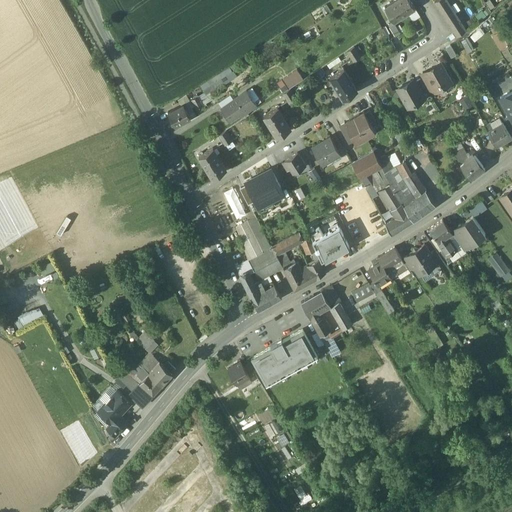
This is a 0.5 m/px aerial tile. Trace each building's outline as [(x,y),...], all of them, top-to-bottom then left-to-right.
[(410,0),(395,0),(385,7),(394,21),(415,8),(410,0)] [(447,0),(446,0),(438,5),(441,10),(450,4),(447,0)] [(450,4),(441,10),(444,15),(453,9),(450,4)] [(453,9),(444,15),(447,20),(456,14),(453,9)] [(456,14),(447,20),(450,25),(459,19),(456,14)] [(459,19),(450,25),(453,29),(462,24),(459,19)] [(462,24),(453,29),(456,35),(466,29),(462,24)] [(455,52),(450,43),(445,46),(450,55),(455,52)] [(360,55),(353,45),(346,49),(353,60),(360,55)] [(441,62),(424,71),(432,85),(434,88),(451,79),(441,62)] [(230,63),(218,71),(225,81),(237,73),(230,63)] [(357,87),(343,66),(329,75),(342,95),(343,96),(357,87)] [(296,67),(282,77),(288,85),(302,76),(296,67)] [(424,71),(419,74),(420,77),(427,88),(432,85),(424,71)] [(216,72),(201,82),(206,89),(221,80),(216,72)] [(342,95),(329,75),(326,77),(339,97),(342,95)] [(287,86),(281,77),(276,80),(282,89),(287,86)] [(414,77),(397,87),(408,105),(424,95),(415,80),(414,77)] [(427,88),(420,77),(415,80),(422,91),(427,88)] [(289,86),(282,91),(289,101),(296,97),(289,86)] [(246,88),(221,106),(229,118),(238,112),(240,114),(256,103),(246,88)] [(511,89),(500,97),(509,114),(511,118),(511,89)] [(202,102),(198,94),(191,97),(196,105),(202,102)] [(460,100),(467,111),(475,105),(468,95),(460,100)] [(185,100),(168,109),(175,123),(190,115),(185,106),(187,105),(185,100)] [(290,125),(276,104),(263,113),(275,133),(276,133),(276,134),(290,125)] [(375,119),(369,108),(364,111),(370,122),(375,119)] [(364,111),(363,109),(353,115),(365,135),(375,130),(370,122),(364,111)] [(275,133),(263,113),(260,115),(273,135),(276,133),(275,133)] [(365,135),(353,115),(344,120),(344,122),(350,132),(355,140),(365,135)] [(511,136),(502,121),(492,126),(487,129),(496,144),(511,136)] [(350,132),(344,122),(339,125),(345,135),(350,132)] [(231,139),(224,129),(218,133),(225,143),(231,139)] [(329,134),(312,145),(322,163),(339,153),(329,134)] [(464,152),(456,135),(449,141),(460,164),(469,157),(464,152)] [(225,166),(212,146),(198,155),(212,175),(225,166)] [(305,163),(297,150),(282,159),(287,167),(290,166),(293,171),(305,163)] [(377,166),(372,156),(375,154),(372,150),(351,161),(356,170),(359,176),(365,172),(377,166)] [(485,167),(474,153),(469,157),(460,164),(470,178),(485,167)] [(378,159),(375,154),(372,156),(377,166),(381,164),(378,159)] [(410,172),(398,179),(391,166),(384,154),(378,159),(381,164),(382,166),(386,175),(390,182),(391,182),(401,200),(413,219),(435,203),(414,173),(415,173),(414,171),(413,172),(412,171),(410,172)] [(212,175),(198,155),(195,157),(209,177),(212,175)] [(404,159),(391,166),(398,179),(410,172),(404,159)] [(286,193),(272,165),(244,179),(246,183),(254,200),(258,208),(286,193)] [(310,169),(314,178),(320,176),(316,166),(310,169)] [(386,175),(382,166),(377,169),(382,178),(386,175)] [(365,172),(359,176),(361,179),(366,189),(367,188),(372,185),(365,172)] [(390,182),(386,175),(382,178),(383,180),(378,183),(381,188),(382,187),(390,182)] [(391,182),(390,182),(382,187),(387,199),(390,206),(401,200),(391,182)] [(254,200),(246,183),(240,186),(248,203),(254,200)] [(372,185),(367,188),(371,198),(377,195),(372,185)] [(511,185),(498,195),(511,214),(511,185)] [(238,217),(247,213),(234,186),(225,191),(238,217)] [(413,219),(401,200),(390,206),(396,215),(391,218),(384,222),(390,233),(413,219)] [(339,210),(344,221),(355,216),(350,205),(339,210)] [(473,215),(457,226),(458,227),(469,243),(485,232),(473,215)] [(271,247),(255,216),(247,220),(263,250),(263,251),(271,247)] [(452,231),(443,219),(429,228),(438,241),(443,249),(447,254),(455,248),(449,240),(455,236),(452,231)] [(263,250),(247,220),(236,226),(248,259),(257,254),(263,250)] [(458,227),(452,231),(455,236),(463,248),(469,243),(458,227)] [(339,228),(316,239),(326,258),(349,246),(339,228)] [(298,232),(292,235),(296,244),(301,241),(301,240),(302,240),(298,232)] [(292,235),(272,246),(276,254),(283,251),(296,244),(292,235)] [(302,240),(301,240),(301,241),(307,253),(310,251),(315,249),(312,244),(309,237),(302,240)] [(424,243),(418,247),(414,246),(413,250),(406,254),(407,255),(413,265),(418,272),(435,262),(436,261),(430,252),(424,243)] [(271,247),(263,251),(263,250),(257,254),(263,266),(268,275),(283,267),(276,254),(272,246),(271,247)] [(394,246),(378,256),(381,261),(385,267),(401,257),(394,247),(394,246)] [(315,249),(310,251),(314,261),(317,259),(318,260),(320,259),(315,249)] [(438,252),(435,249),(430,252),(436,261),(435,262),(438,266),(444,262),(438,252)] [(447,254),(443,249),(438,252),(444,262),(446,264),(452,260),(447,254)] [(290,264),(283,251),(276,254),(283,267),(290,264)] [(508,269),(496,252),(488,258),(501,274),(508,269)] [(257,254),(248,259),(254,270),(259,280),(260,279),(268,275),(263,266),(257,254)] [(407,255),(402,258),(408,268),(413,265),(407,255)] [(236,265),(235,265),(239,274),(247,269),(249,273),(254,270),(248,259),(238,263),(236,265)] [(318,260),(317,259),(314,261),(307,265),(314,278),(325,272),(318,260)] [(314,278),(307,265),(298,269),(293,260),(291,261),(292,263),(290,264),(283,267),(294,290),(314,278)] [(43,273),(55,269),(52,261),(40,265),(43,273)] [(385,267),(381,261),(369,269),(375,280),(378,284),(379,284),(391,276),(385,267)] [(247,269),(239,274),(251,297),(259,293),(254,284),(249,273),(247,269)] [(259,293),(251,297),(258,309),(280,297),(274,284),(265,289),(260,279),(259,280),(260,281),(254,284),(259,293)] [(375,280),(369,284),(372,288),(374,291),(375,293),(381,289),(379,284),(378,284),(375,280)] [(368,282),(351,291),(354,297),(372,288),(369,284),(368,282)] [(330,285),(321,290),(328,303),(342,329),(352,324),(330,285)] [(372,288),(354,297),(356,300),(374,291),(372,288)] [(381,289),(375,293),(389,315),(396,311),(381,289)] [(321,290),(301,302),(308,316),(309,315),(317,311),(328,303),(321,290)] [(23,324),(44,314),(39,304),(19,314),(23,324)] [(317,311),(309,315),(319,334),(327,329),(317,311)] [(250,356),(265,384),(318,355),(303,327),(250,356)] [(327,329),(319,334),(322,339),(325,337),(330,334),(327,329)] [(137,341),(146,350),(154,341),(145,332),(137,341)] [(152,356),(141,367),(148,374),(159,362),(152,356)] [(250,375),(241,361),(228,369),(237,384),(250,375)] [(171,374),(159,362),(148,374),(161,385),(171,374)] [(148,374),(141,367),(139,370),(140,371),(136,376),(142,380),(148,374)] [(161,385),(148,374),(142,380),(139,384),(152,395),(161,385)] [(152,395),(139,384),(129,394),(142,406),(152,395)] [(99,412),(112,424),(120,415),(130,403),(117,391),(99,412)] [(128,422),(120,415),(112,424),(107,428),(116,436),(128,422)]
